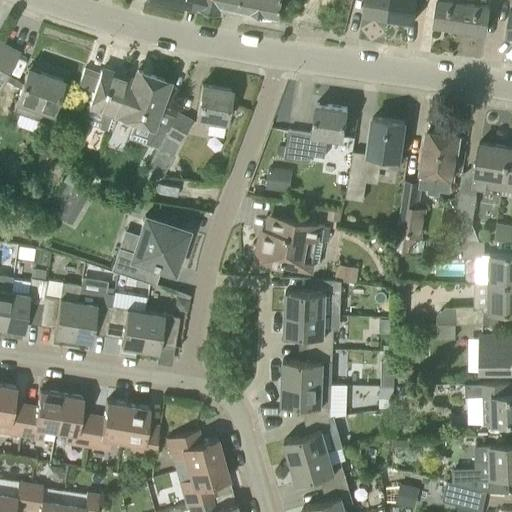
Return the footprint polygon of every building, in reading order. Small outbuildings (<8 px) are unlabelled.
[(199,0),(198,6),(220,11),(223,3),(239,6),(240,0),(199,0)] [(279,14),(281,0),(240,0),(239,6),(279,14)] [(364,0),(362,14),(388,18),(391,0),(364,0)] [(416,0),(391,0),(388,18),(414,22),(416,0)] [(463,0),(437,0),(434,25),(459,28),(463,0)] [(463,0),(459,28),(486,32),(490,0),(463,0)] [(0,81),(3,83),(19,53),(0,42),(0,81)] [(92,89),(99,68),(87,64),(80,85),(92,89)] [(48,123),(63,80),(28,68),(14,110),(48,123)] [(121,116),(133,82),(101,70),(88,105),(104,110),(98,128),(111,133),(117,115),(121,116)] [(135,126),(137,121),(166,131),(176,112),(159,106),(168,80),(151,75),(137,70),(136,74),(133,82),(121,116),(120,121),(135,126)] [(225,122),(231,89),(202,84),(196,121),(209,124),(207,134),(223,136),(226,122),(225,122)] [(308,160),(309,155),(325,157),(328,137),(342,139),(347,108),(317,103),(312,133),(289,130),(285,157),(308,160)] [(161,177),(191,120),(176,112),(166,131),(157,148),(146,169),(161,177)] [(367,173),(379,174),(381,157),(399,159),(404,122),(372,117),(367,155),(352,153),(346,198),(363,200),(367,173)] [(136,123),(134,135),(148,137),(150,126),(136,123)] [(450,192),(458,136),(427,131),(421,170),(428,171),(425,189),(427,189),(427,194),(439,195),(439,190),(450,192)] [(479,143),(472,188),(478,190),(485,190),(487,179),(503,181),(508,147),(479,143)] [(511,148),(508,147),(503,181),(511,182),(511,148)] [(42,154),(46,162),(52,165),(57,153),(45,148),(42,154)] [(289,191),(292,169),(268,166),(265,188),(289,191)] [(63,180),(72,185),(73,186),(74,184),(75,183),(81,186),(84,181),(88,184),(91,180),(81,174),(70,167),(63,180)] [(419,207),(423,181),(405,179),(396,232),(422,237),(426,208),(419,207)] [(70,223),(87,194),(72,185),(55,214),(70,223)] [(457,212),(455,220),(459,221),(472,223),(477,194),(460,191),(459,194),(457,212)] [(338,220),(340,211),(328,209),(327,218),(338,220)] [(459,221),(455,220),(457,212),(443,210),(439,237),(456,239),(459,221)] [(187,230),(145,216),(139,234),(133,253),(118,248),(111,270),(155,285),(161,268),(166,269),(173,272),(187,230)] [(327,243),(330,227),(270,217),(266,243),(260,242),(256,263),(283,268),(284,264),(311,269),(312,262),(320,264),(324,242),(327,243)] [(511,240),(511,224),(497,223),(494,240),(511,240)] [(456,241),(456,257),(476,257),(484,258),(484,254),(484,241),(456,241)] [(51,250),(37,246),(35,262),(49,264),(51,250)] [(511,253),(491,254),(490,282),(511,282),(511,253)] [(358,281),(360,267),(337,263),(335,277),(358,281)] [(39,325),(45,284),(46,279),(44,279),(46,269),(32,266),(30,281),(13,279),(5,327),(23,330),(25,323),(39,325)] [(0,326),(5,327),(13,279),(13,276),(0,273),(0,326)] [(325,313),(325,300),(334,300),(335,279),(310,278),(310,291),(286,290),(285,312),(325,313)] [(79,289),(80,289),(80,285),(46,279),(45,284),(39,325),(55,327),(53,335),(72,338),(79,289)] [(474,307),(455,307),(455,324),(490,323),(490,312),(511,311),(511,282),(490,282),(476,282),(474,282),(474,307)] [(112,295),(80,289),(79,289),(72,338),(91,341),(92,333),(106,335),(111,305),(112,295)] [(186,310),(188,298),(176,296),(175,302),(180,309),(186,310)] [(111,305),(106,335),(122,338),(121,345),(138,348),(144,311),(111,305)] [(174,346),(179,316),(144,311),(138,348),(158,351),(159,343),(174,346)] [(284,335),(308,336),(307,348),(332,349),(333,327),(324,327),(325,313),(285,312),(284,335)] [(389,331),(389,318),(379,318),(379,331),(389,331)] [(437,337),(454,337),(455,324),(437,324),(437,337)] [(511,334),(480,334),(480,337),(480,358),(470,358),(470,370),(480,371),(511,370),(511,334)] [(331,370),(332,349),(307,348),(307,360),(283,359),(282,382),(322,383),(322,370),(331,370)] [(394,384),(394,360),(381,360),(381,384),(394,384)] [(408,382),(408,369),(396,369),(396,382),(408,382)] [(367,404),(366,381),(333,382),(334,413),(350,412),(350,405),(367,404)] [(330,383),(322,383),(282,382),(281,404),(305,405),(305,421),(329,416),(330,396),(330,383)] [(466,384),(466,396),(467,396),(483,395),(483,423),(511,422),(511,393),(511,394),(511,382),(482,383),(466,384)] [(16,386),(0,383),(0,431),(19,435),(23,410),(12,408),(16,386)] [(393,406),(393,385),(381,385),(381,406),(393,406)] [(55,430),(61,393),(39,390),(36,412),(23,410),(19,435),(42,439),(43,428),(55,430)] [(79,419),(82,397),(61,393),(55,430),(66,432),(64,442),(87,446),(91,421),(79,419)] [(121,441),(127,404),(106,401),(103,423),(91,421),(87,446),(109,450),(110,439),(121,441)] [(146,430),(149,407),(127,404),(121,441),(132,443),(130,453),(154,457),(158,431),(146,430)] [(329,450),(326,438),(334,435),(329,417),(329,416),(305,421),(308,433),(284,440),(290,462),(329,450)] [(223,457),(217,436),(195,443),(192,431),(167,438),(174,459),(173,460),(176,471),(223,457)] [(511,474),(511,444),(474,445),(475,467),(452,468),(452,482),(485,490),(487,491),(504,492),(503,475),(511,474)] [(407,461),(407,449),(395,449),(395,461),(407,461)] [(347,481),(341,460),(333,462),(329,450),(290,462),(296,483),(319,477),(323,488),(347,481)] [(212,496),(218,494),(214,483),(229,479),(223,457),(176,471),(179,481),(180,481),(187,503),(212,496)] [(140,489),(139,479),(127,480),(128,490),(140,489)] [(17,481),(15,493),(0,490),(0,511),(13,511),(14,506),(26,508),(30,483),(17,481)] [(353,502),(347,481),(323,488),(326,500),(303,507),(304,511),(346,511),(345,504),(353,502)] [(458,506),(482,511),(487,491),(485,490),(452,482),(448,481),(443,502),(458,506)] [(60,511),(62,500),(64,491),(42,488),(43,485),(30,483),(26,508),(38,510),(38,511),(60,511)] [(413,506),(417,487),(400,483),(395,501),(413,506)] [(85,492),(84,503),(62,500),(60,511),(95,511),(99,494),(85,492)] [(216,509),(212,496),(187,503),(189,511),(238,511),(235,503),(216,509)]
